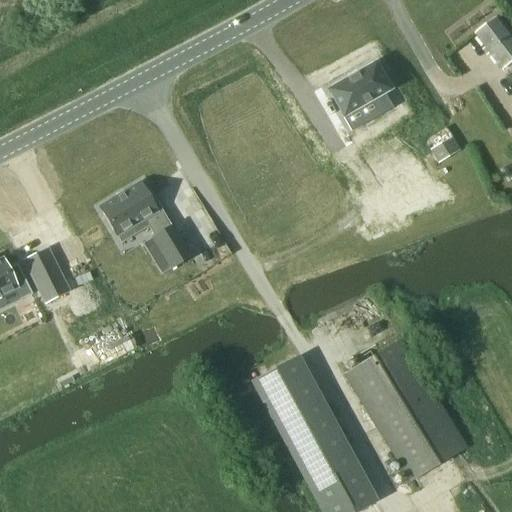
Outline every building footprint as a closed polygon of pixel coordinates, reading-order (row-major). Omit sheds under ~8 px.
[(476,35),(503,71),(511,64),(511,34),(500,18),(476,35)] [(375,64),(326,91),(343,119),(392,92),(375,64)] [(451,137),(429,150),(438,164),(459,152),(451,137)] [(382,190),(397,216),(440,192),(424,166),(382,190)] [(114,199),(98,208),(115,237),(130,228),(133,231),(145,224),(147,228),(153,237),(151,239),(170,270),(191,257),(172,226),(170,227),(153,200),(149,202),(138,184),(122,194),(122,193),(121,194),(115,198),(115,197),(113,198),(114,199)] [(49,252),(28,263),(48,302),(69,291),(49,252)] [(0,297),(16,290),(21,300),(30,295),(16,267),(7,272),(2,260),(0,260),(0,297)] [(343,376),(409,483),(458,453),(466,449),(400,342),(343,376)] [(296,362),(252,384),(319,511),(350,511),(372,502),(296,362)]
